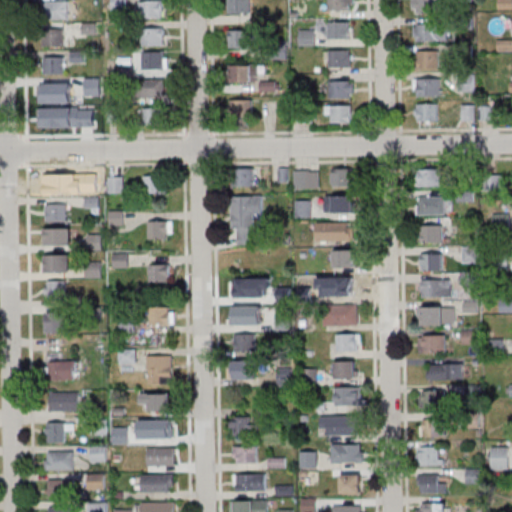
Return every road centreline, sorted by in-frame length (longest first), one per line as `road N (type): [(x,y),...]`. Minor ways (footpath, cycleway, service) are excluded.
road 1 (residential): [(391,511),(382,0)]
road 2 (residential): [(205,511),(196,0)]
road 3 (residential): [(12,511),(3,0)]
road 4 (residential): [(511,143),(0,152)]
